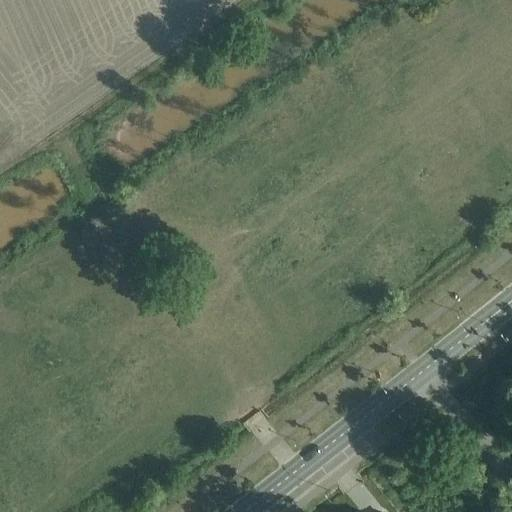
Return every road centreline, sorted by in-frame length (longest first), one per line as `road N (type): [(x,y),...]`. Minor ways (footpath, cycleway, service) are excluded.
road 1 (secondary): [(421,375),(248,511)]
road 2 (residential): [(511,478),(421,375)]
